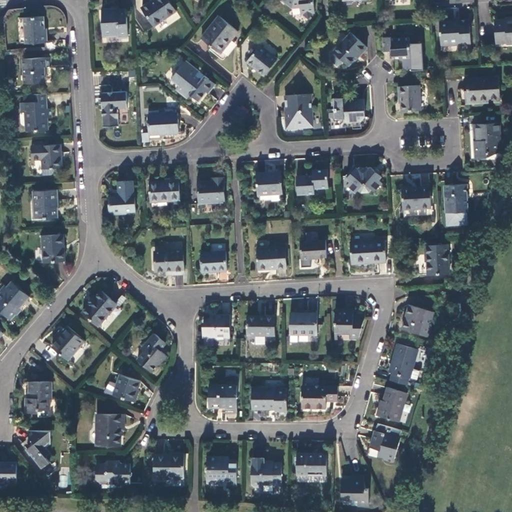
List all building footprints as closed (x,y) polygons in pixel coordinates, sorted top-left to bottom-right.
[(168,0),(151,0),(141,7),(154,25),(175,11),(168,0)] [(283,0),(291,7),(299,6),(300,14),(302,14),(308,19),(313,13),(314,13),(313,0),(283,0)] [(129,36),(127,10),(119,11),(119,9),(102,10),(103,35),(118,34),(119,36),(129,36)] [(24,17),(26,43),(47,42),(47,32),(45,33),(44,16),(24,17)] [(238,31),(219,16),(201,38),(221,53),(238,31)] [(471,45),(469,21),(458,21),(458,24),(442,25),(442,33),(440,33),(441,44),(459,43),(459,46),(471,45)] [(511,21),(495,22),(496,39),(506,39),(507,43),(511,42),(511,21)] [(366,47),(351,33),(333,52),(334,53),(343,61),(347,65),(359,53),(360,54),(366,47)] [(409,57),(408,37),(391,38),(391,36),(383,37),(383,51),(390,51),(391,58),(409,57)] [(277,60),(260,46),(248,60),(259,69),(258,71),(264,76),(277,60)] [(340,65),(343,61),(334,53),(330,56),(330,60),(336,65),(340,65)] [(49,57),(23,58),(25,83),(46,82),(45,67),(50,67),(49,57)] [(198,71),(186,61),(171,79),(179,86),(176,89),(181,93),(185,88),(190,93),(189,94),(198,101),(205,92),(207,94),(215,84),(204,75),(201,79),(195,75),(198,71)] [(499,77),(464,79),(464,89),(467,89),(468,101),(479,100),(479,99),(488,98),(488,100),(500,99),(499,77)] [(421,110),(419,85),(398,86),(399,96),(400,96),(401,111),(421,110)] [(186,98),(189,94),(190,93),(185,88),(181,93),(186,98)] [(500,102),(500,99),(488,100),(488,98),(479,99),(479,100),(468,101),(467,89),(464,89),(465,104),(500,102)] [(126,92),(101,93),(103,127),(118,126),(118,110),(119,108),(127,108),(126,92)] [(47,108),(46,93),(31,94),(32,102),(20,103),(21,112),(26,112),(27,131),(49,130),(48,118),(52,118),(51,108),(47,108)] [(313,127),(311,94),(285,96),(287,128),(313,127)] [(346,97),(333,97),(335,119),(344,118),(345,122),(360,121),(365,116),(364,99),(347,100),(346,97)] [(178,113),(148,114),(149,135),(179,133),(178,113)] [(499,123),(476,124),(478,140),(475,141),(476,158),(488,157),(488,152),(498,151),(498,142),(500,142),(499,123)] [(60,144),(31,146),(32,159),(42,159),(42,168),(62,168),(60,144)] [(381,176),(371,167),(369,169),(367,167),(361,167),(358,170),(356,168),(347,178),(350,182),(347,185),(356,193),(358,190),(362,192),(369,192),(372,189),(374,191),(382,182),(378,179),(381,176)] [(313,176),(297,176),(298,195),(315,194),(314,189),(328,188),(328,170),(313,170),(313,176)] [(281,172),(256,173),(258,194),(282,193),(281,172)] [(225,200),(224,177),(213,177),(213,182),(198,182),(199,201),(225,200)] [(150,202),(180,200),(179,178),(164,179),(164,181),(150,182),(150,202)] [(133,180),(117,181),(118,195),(108,196),(110,215),(126,213),(127,212),(136,211),(135,194),(134,194),(133,180)] [(466,184),(445,185),(447,212),(468,211),(466,184)] [(430,186),(402,187),(404,209),(431,208),(430,186)] [(55,189),(34,191),(36,218),(43,217),(44,218),(56,217),(55,202),(56,202),(55,189)] [(64,261),(63,234),(42,235),(43,262),(64,261)] [(326,240),(301,241),(302,259),(320,258),(326,257),(326,240)] [(385,240),(350,241),(352,264),(387,262),(385,240)] [(450,274),(448,245),(425,246),(425,256),(427,256),(428,275),(450,274)] [(286,247),(257,248),(258,269),(287,268),(286,247)] [(183,249),(154,251),(155,271),(166,270),(166,272),(174,271),(174,274),(184,274),(183,249)] [(226,251),(201,252),(201,272),(227,271),(226,251)] [(0,310),(10,319),(30,296),(12,282),(0,295),(0,310)] [(98,326),(117,304),(101,291),(95,297),(93,296),(86,304),(88,306),(83,312),(98,326)] [(427,311),(409,305),(401,329),(428,337),(433,319),(425,317),(427,311)] [(335,309),(335,331),(350,332),(350,337),(358,337),(365,317),(353,316),(353,310),(335,309)] [(435,313),(427,311),(425,317),(433,319),(435,313)] [(318,313),(291,313),(290,333),(317,334),(318,313)] [(202,337),(214,337),(224,337),(230,337),(230,315),(212,315),(206,319),(206,324),(203,324),(202,337)] [(275,315),(248,315),(247,335),(275,335),(275,315)] [(85,341),(67,326),(57,337),(59,339),(53,346),(69,360),(85,341)] [(151,372),(165,355),(160,350),(165,344),(155,334),(143,347),(146,350),(138,360),(151,372)] [(392,374),(391,381),(406,385),(408,378),(409,378),(412,369),(418,350),(398,344),(393,360),(395,361),(392,373),(392,374)] [(419,371),(412,369),(409,378),(417,380),(419,371)] [(114,395),(134,402),(138,390),(137,390),(139,382),(120,375),(114,395)] [(51,382),(29,382),(29,397),(26,397),(26,412),(38,413),(38,410),(48,410),(48,399),(51,399),(51,382)] [(237,386),(209,385),(209,407),(225,408),(226,409),(237,409),(237,386)] [(338,387),(303,386),(302,408),(326,408),(326,399),(337,399),(338,387)] [(287,389),(252,388),(252,409),(275,409),(275,411),(287,411),(287,389)] [(399,422),(402,413),(405,403),(407,394),(388,388),(384,401),(382,406),(380,406),(377,415),(399,422)] [(410,404),(405,403),(402,413),(407,415),(410,404)] [(124,415),(96,414),(96,445),(121,446),(121,423),(124,423),(124,415)] [(50,431),(28,431),(28,436),(34,443),(26,449),(41,468),(50,462),(45,457),(49,453),(45,448),(50,444),(50,431)] [(400,438),(375,431),(370,447),(380,450),(378,455),(385,457),(384,459),(394,462),(400,438)] [(184,479),(184,452),(174,452),(174,455),(154,455),(154,479),(184,479)] [(327,454),(297,454),(297,475),(326,475),(327,454)] [(236,487),(237,461),(229,461),(229,459),(221,459),(221,458),(207,458),(206,480),(227,480),(228,486),(236,487)] [(281,464),(264,463),(264,459),(252,459),(251,485),(254,488),(260,488),(264,484),(273,485),(273,483),(281,483),(281,464)] [(130,484),(130,464),(122,464),(119,461),(108,460),(103,463),(96,463),(96,478),(100,484),(102,484),(113,484),(117,487),(122,487),(125,484),(130,484)] [(17,462),(0,461),(0,482),(17,482),(17,462)] [(364,476),(352,476),(352,480),(342,480),(342,500),(351,500),(369,500),(369,489),(366,489),(364,476)]
